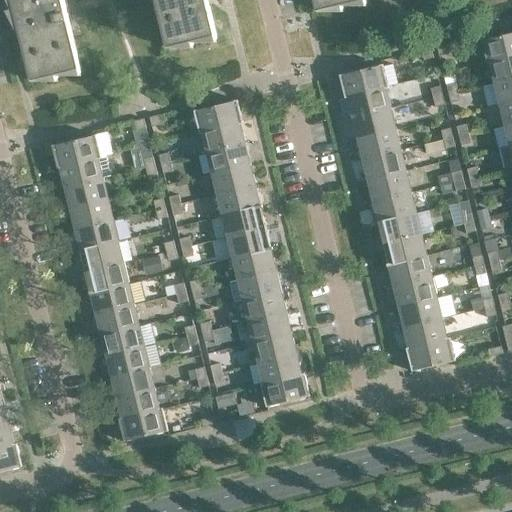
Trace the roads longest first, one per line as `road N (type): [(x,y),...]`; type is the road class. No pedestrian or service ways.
road 1 (residential): [(511,365),(411,388),(359,383),(267,0)]
road 2 (residential): [(0,492),(57,480),(73,453),(0,151)]
